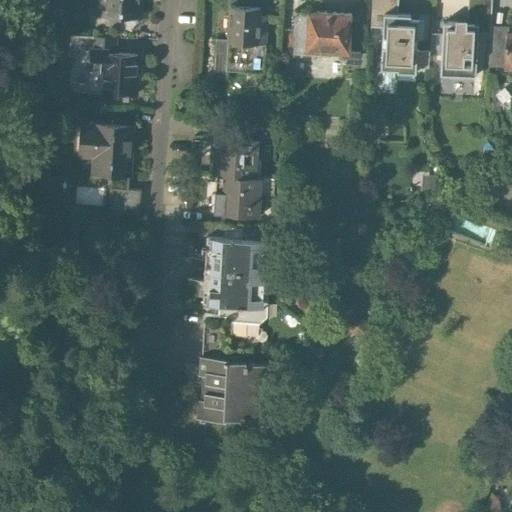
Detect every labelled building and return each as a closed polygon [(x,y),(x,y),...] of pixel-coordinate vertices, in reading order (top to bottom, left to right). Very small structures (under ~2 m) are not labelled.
[(95,0),(95,17),(141,19),(141,0),(95,0)] [(232,7),(230,42),(265,45),(267,18),(258,17),(259,9),(232,7)] [(349,52),(351,13),(295,11),(293,54),(327,55),(328,51),(349,52)] [(417,18),(384,17),(382,72),(415,73),(417,18)] [(476,23),(443,22),(441,77),(474,78),(476,23)] [(115,42),(69,40),(68,54),(91,55),(114,56),(115,42)] [(263,74),(265,45),(230,42),(215,41),(212,79),(226,80),(227,71),(263,74)] [(114,56),(91,55),(91,72),(103,72),(102,98),(135,99),(137,57),(114,56)] [(95,114),(94,128),(126,130),(127,116),(95,114)] [(221,126),(220,138),(247,140),(248,128),(221,126)] [(94,128),(81,127),(79,161),(92,161),(91,178),(129,180),(133,131),(126,130),(94,128)] [(220,138),(214,138),(212,176),(218,176),(256,178),(258,140),(247,140),(220,138)] [(256,178),(218,176),(216,215),(221,215),(244,216),(259,217),(260,178),(256,178)] [(78,205),(104,206),(105,188),(78,188),(78,205)] [(137,212),(138,189),(111,189),(110,211),(137,212)] [(244,216),(221,215),(221,227),(244,228),(244,216)] [(209,239),(208,272),(263,275),(265,242),(209,239)] [(262,291),(263,275),(208,272),(206,305),(218,306),(261,308),(262,291)] [(261,308),(218,306),(218,318),(231,319),(230,337),(245,338),(246,325),(258,326),(266,319),(267,291),(262,291),(261,308)] [(365,321),(351,314),(344,328),(359,335),(365,321)] [(218,318),(203,317),(201,361),(229,362),(230,337),(231,319),(218,318)] [(229,362),(201,361),(197,360),(197,379),(204,379),(204,388),(226,388),(225,397),(203,397),(203,412),(197,412),(196,421),(225,421),(236,421),(241,426),(260,426),(261,387),(266,387),(266,368),(228,367),(229,362)]
